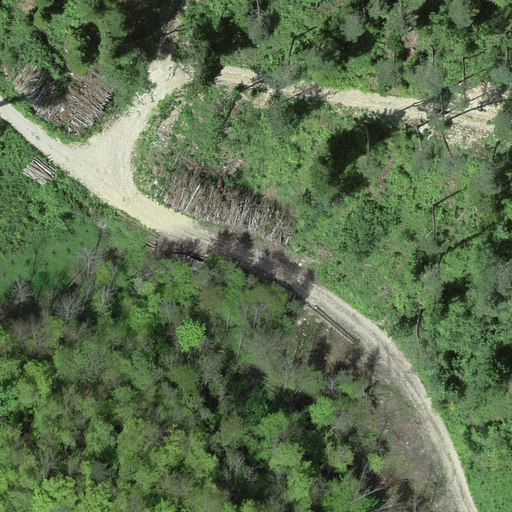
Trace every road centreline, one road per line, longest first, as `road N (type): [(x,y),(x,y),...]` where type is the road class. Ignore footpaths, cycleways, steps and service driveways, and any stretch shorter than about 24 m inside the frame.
road 1 (track): [(470,511),(423,398),(344,308),(98,185),(0,97)]
road 2 (track): [(98,185),(160,81),(188,68),(511,123)]
